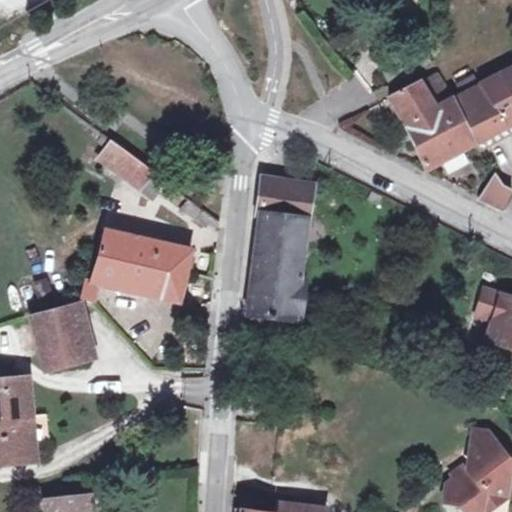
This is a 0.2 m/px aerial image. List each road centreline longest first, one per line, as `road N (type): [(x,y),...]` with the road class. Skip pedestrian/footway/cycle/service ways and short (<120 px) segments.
road 1 (residential): [(252,119),(225,335),(214,511)]
road 2 (residential): [(252,119),(511,243)]
road 3 (tertiary): [(140,0),(0,78)]
road 4 (residential): [(182,0),(252,119)]
